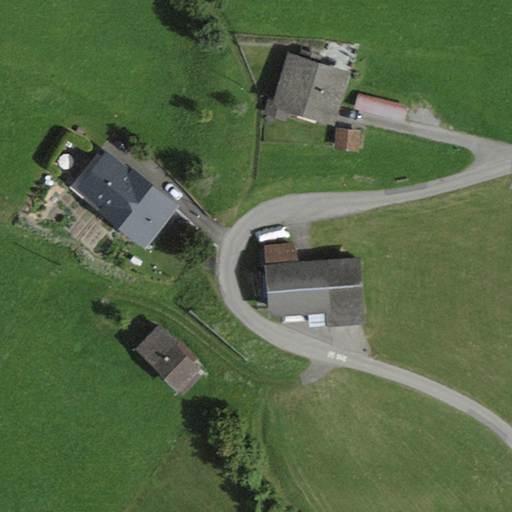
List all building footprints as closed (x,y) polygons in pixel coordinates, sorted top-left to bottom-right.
[(277,102),(269,100),(265,113),(278,117),(281,107),(343,124),(358,70),(324,60),(326,55),(304,50),(303,55),(291,52),(277,102)] [(411,106),(360,94),(357,108),(408,121),(411,106)] [(363,129),(338,128),(337,149),(363,149),(363,129)] [(111,152),(84,184),(108,203),(104,208),(151,247),(185,205),(136,166),(133,170),(111,152)] [(267,245),(269,263),(276,316),(316,312),(316,325),(373,321),(367,256),(302,260),(296,242),(267,245)] [(162,325),(139,348),(186,395),(209,372),(162,325)]
